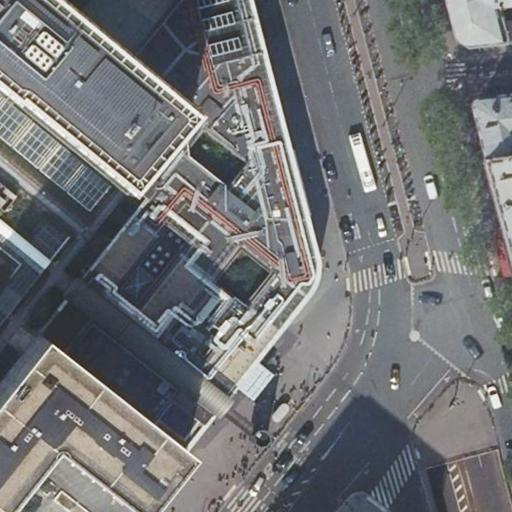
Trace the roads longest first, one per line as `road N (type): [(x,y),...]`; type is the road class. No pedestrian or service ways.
road 1 (primary): [(495,511),(360,0)]
road 2 (primary): [(320,0),(454,511)]
road 3 (secondary): [(309,0),(388,315),(384,372)]
road 4 (secondary): [(475,305),(393,0)]
road 5 (residential): [(384,372),(281,511)]
road 6 (secondary): [(384,372),(412,511)]
road 7 (secondary): [(511,431),(475,305)]
